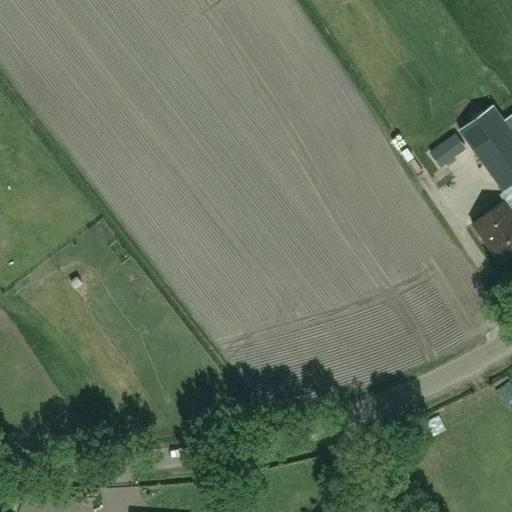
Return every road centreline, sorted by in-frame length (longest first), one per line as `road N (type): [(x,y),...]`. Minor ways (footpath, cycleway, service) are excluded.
road 1 (tertiary): [(0,460),(137,463),(326,425)]
road 2 (tertiary): [(326,425),(451,377),(511,338)]
